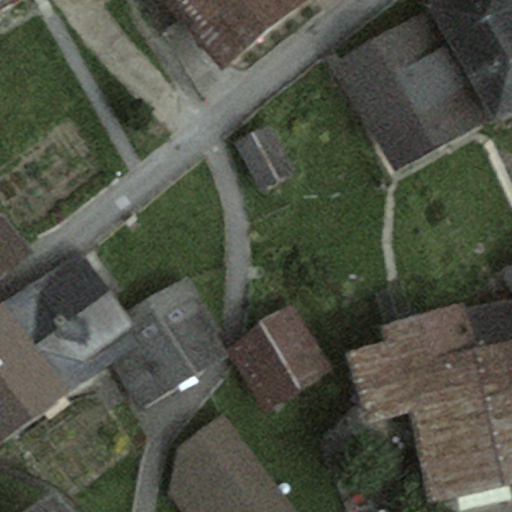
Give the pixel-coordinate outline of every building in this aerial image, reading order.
[(170,0),(219,60),(292,1),(296,6),(302,0),(170,0)] [(511,7),(507,0),(465,0),(436,16),(497,123),(511,114),(511,7)] [(431,26),(348,72),(399,162),(478,118),(431,26)] [(270,140),(243,156),(262,192),(289,177),(270,140)] [(0,231),(0,273),(21,258),(0,231)] [(430,452),(439,496),(511,479),(511,298),(454,319),(453,315),(388,335),(393,354),(353,366),(364,402),(319,445),(328,469),(379,449),(430,452)] [(66,314),(27,334),(0,354),(56,443),(119,394),(107,369),(94,350),(85,341),(78,330),(66,314)] [(253,379),(321,338),(307,315),(290,325),(288,322),(238,354),(253,379)] [(111,359),(140,405),(152,434),(208,406),(194,385),(208,372),(170,325),(128,351),(111,359)] [(321,338),(253,379),(269,405),(337,363),(321,338)] [(50,451),(0,371),(0,489),(23,474),(50,451)] [(174,490),(190,511),(279,511),(281,511),(218,426),(183,453),(174,490)]
